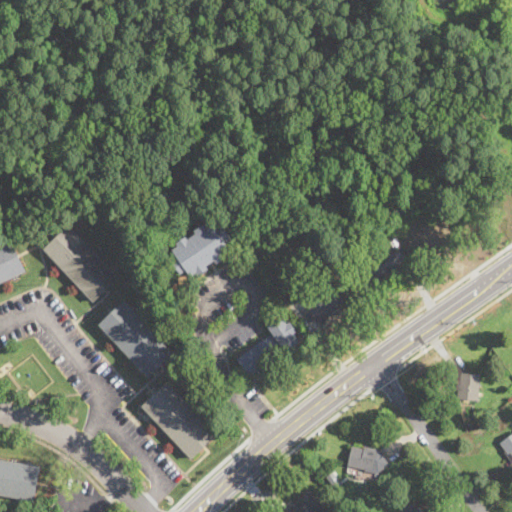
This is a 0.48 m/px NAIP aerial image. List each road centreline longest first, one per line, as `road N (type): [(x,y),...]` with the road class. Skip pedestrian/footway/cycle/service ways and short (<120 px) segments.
road 1 (secondary): [(194,511),(375,363),(511,267)]
road 2 (residential): [(362,0),(511,210)]
road 3 (residential): [(480,511),(375,363)]
road 4 (residential): [(147,511),(73,440),(0,412)]
